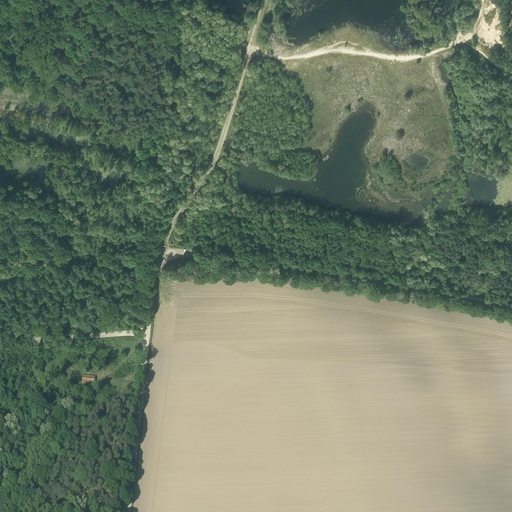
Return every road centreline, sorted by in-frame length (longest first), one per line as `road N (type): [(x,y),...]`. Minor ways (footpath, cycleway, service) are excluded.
road 1 (track): [(164,261),(282,264),(511,306)]
road 2 (track): [(164,261),(179,217),(216,158),(251,48)]
road 3 (track): [(146,332),(128,511)]
road 4 (unclassified): [(0,343),(146,332)]
